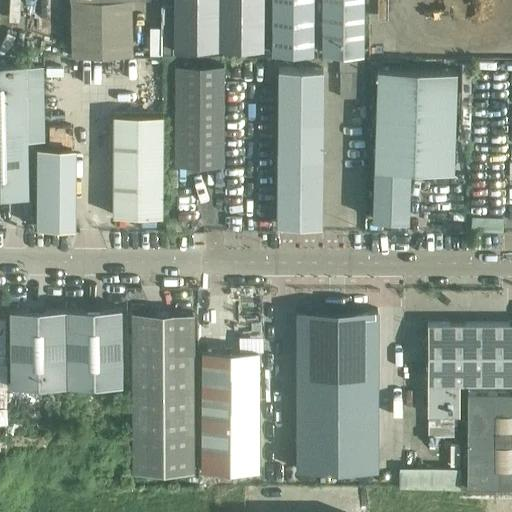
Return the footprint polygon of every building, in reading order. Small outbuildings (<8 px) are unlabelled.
[(65,52),(65,0),(36,0),(36,5),(28,5),(28,52),(65,52)] [(132,53),(131,0),(71,0),(72,54),(132,53)] [(267,53),(266,0),(168,0),(168,55),(205,56),(205,51),(227,51),(227,52),(267,53)] [(313,52),(313,0),(272,0),(273,52),(313,52)] [(363,52),(363,0),(322,0),(322,52),(363,52)] [(26,62),(0,62),(0,194),(28,194),(26,62)] [(223,163),(224,63),(176,63),(175,163),(223,163)] [(456,68),(376,66),(374,166),(372,217),(409,218),(410,167),(454,169),(456,68)] [(321,224),(323,67),(279,67),(277,223),(321,224)] [(162,214),(163,113),(113,113),(113,214),(162,214)] [(35,138),(35,217),(72,217),(72,138),(35,138)] [(132,311),(131,471),(192,471),(192,311),(172,311),(172,293),(151,293),(151,311),(132,311)] [(121,306),(101,306),(85,307),(46,307),(30,307),(9,308),(10,384),(122,383),(121,306)] [(298,386),(296,386),(297,410),(298,410),(298,426),(297,426),(296,450),(298,450),(298,466),(297,466),(297,468),(378,468),(377,466),(376,466),(376,450),(378,450),(378,426),(376,426),(376,410),(378,410),(377,386),(376,386),(376,370),(377,370),(377,346),(376,346),(376,330),(377,330),(377,308),(361,308),(345,308),(329,308),(313,308),(297,308),(297,330),(298,330),(298,346),(297,346),(296,370),(298,370),(298,386)] [(511,381),(511,321),(428,322),(428,414),(460,413),(460,382),(511,381)] [(258,470),(258,349),(202,349),(202,469),(258,470)] [(511,487),(511,389),(468,390),(467,487),(511,487)] [(402,463),(401,483),(462,485),(463,464),(402,463)]
